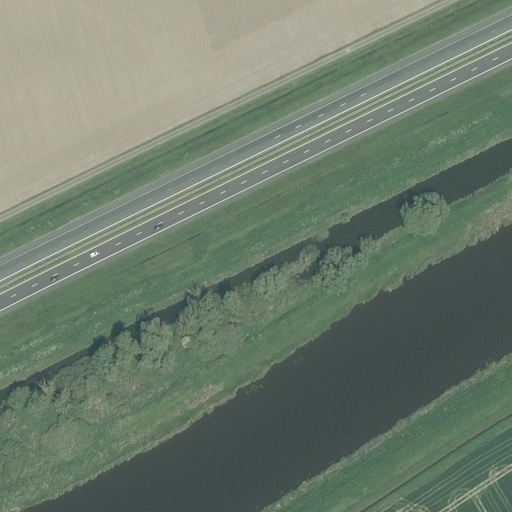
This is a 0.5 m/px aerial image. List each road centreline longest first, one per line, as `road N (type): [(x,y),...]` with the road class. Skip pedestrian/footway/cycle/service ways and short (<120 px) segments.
road 1 (motorway): [(511,21),(0,274)]
road 2 (motorway): [(0,303),(511,52)]
road 3 (unclassified): [(0,218),(451,0)]
